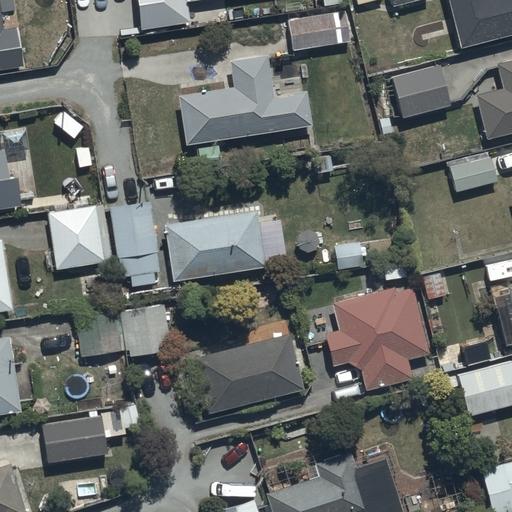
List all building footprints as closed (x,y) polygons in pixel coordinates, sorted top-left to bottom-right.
[(133,0),(138,31),(188,24),(185,4),(210,0),(133,0)] [(511,0),(444,0),(456,50),(511,36),(511,0)] [(342,13),(285,23),(290,52),(347,43),(342,13)] [(0,70),(19,68),(14,30),(0,32),(0,30),(0,70)] [(177,97),(182,146),(309,127),(304,93),(271,98),(265,57),(226,63),(230,89),(177,97)] [(500,90),(473,97),(484,141),(511,133),(511,61),(494,67),(500,90)] [(439,65),(392,78),(403,118),(450,106),(439,65)] [(374,119),(356,122),(359,141),(379,137),(379,136),(390,133),(387,118),(375,120),(374,119)] [(0,209),(18,206),(13,178),(4,180),(0,157),(0,209)] [(490,157),(447,168),(454,195),(496,183),(490,157)] [(148,204),(108,209),(120,288),(154,283),(152,273),(158,272),(148,204)] [(101,207),(45,215),(54,271),(102,264),(102,262),(109,261),(101,207)] [(254,213),(163,227),(172,282),(263,268),(254,213)] [(0,313),(10,313),(0,240),(0,313)] [(357,244),(330,246),(333,271),(360,268),(357,244)] [(107,268),(80,271),(84,301),(110,298),(107,268)] [(511,287),(503,289),(511,322),(511,287)] [(337,332),(321,336),(330,368),(346,364),(359,371),(364,391),(411,380),(406,361),(427,356),(411,289),(393,294),(392,290),(330,305),(337,332)] [(116,315),(120,350),(122,360),(170,352),(163,308),(116,315)] [(120,350),(116,315),(116,310),(73,317),(80,357),(120,350)] [(286,335),(193,358),(207,414),(300,391),(286,335)] [(0,414),(17,412),(6,341),(0,341),(0,414)] [(511,362),(455,378),(466,418),(511,405),(511,362)] [(99,418),(39,426),(44,463),(104,455),(99,418)] [(315,478),(263,494),(268,511),(399,511),(383,459),(352,469),(347,454),(311,466),(315,478)] [(511,460),(476,470),(486,511),(511,511),(511,509),(510,503),(511,502),(511,460)] [(22,511),(9,466),(0,468),(0,511),(22,511)] [(105,476),(58,482),(61,508),(108,502),(105,476)] [(256,511),(252,499),(217,511),(256,511)]
